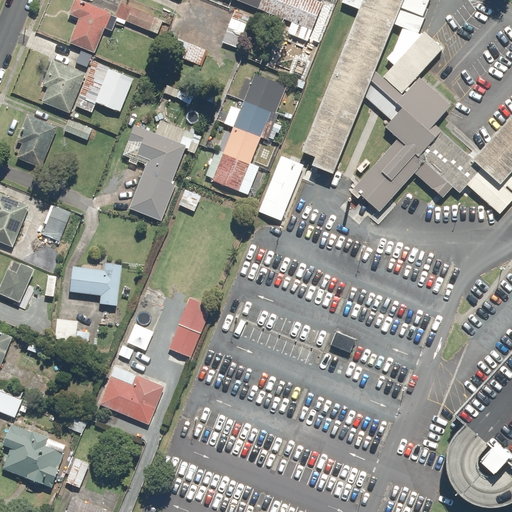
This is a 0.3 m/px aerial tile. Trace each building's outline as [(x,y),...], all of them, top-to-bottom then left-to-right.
[(112,12),(84,0),(77,0),(72,13),(82,17),(72,42),(96,52),(106,28),(113,31),(117,22),(119,18),(117,17),(111,14),(112,12)] [(314,0),(236,0),(312,31),(323,4),(314,0)] [(467,184),(499,214),(511,200),(511,176),(508,173),(511,168),(511,111),(476,153),(439,119),(450,106),(419,77),(441,51),(420,32),(430,0),(361,0),(302,152),(316,156),(313,165),(332,173),(364,96),(391,120),(384,128),(396,139),(352,190),(379,212),(414,173),(442,197),(453,186),(460,192),(467,184)] [(237,47),(249,15),(236,11),(224,42),(237,47)] [(200,66),(207,50),(189,42),(182,58),(200,66)] [(86,73),(53,59),(43,85),(48,88),(43,101),(70,112),(86,73)] [(136,78),(95,61),(77,106),(94,114),(99,101),(122,111),(136,78)] [(214,180),(241,191),(279,94),(286,96),(290,85),(257,72),(214,180)] [(180,87),(175,97),(192,105),(197,96),(180,87)] [(59,127),(30,116),(20,140),(24,142),(19,156),(44,166),(59,127)] [(79,124),(75,134),(91,141),(95,131),(79,124)] [(177,185),(172,182),(187,147),(190,148),(194,139),(167,127),(164,136),(136,124),(123,155),(131,158),(130,161),(138,165),(139,162),(149,166),(131,208),(162,221),(177,185)] [(307,164),(283,154),(261,211),(285,220),(307,164)] [(195,212),(202,197),(187,190),(181,205),(195,212)] [(30,205),(0,193),(0,239),(15,245),(30,205)] [(62,241),(72,212),(54,206),(45,236),(62,241)] [(35,269),(20,263),(17,270),(10,267),(0,291),(0,293),(22,302),(35,269)] [(119,305),(124,266),(106,263),(105,270),(74,267),(71,292),(102,295),(101,303),(119,305)] [(212,308),(190,299),(170,348),(192,358),(212,308)] [(140,342),(150,319),(137,314),(127,337),(140,342)] [(59,320),(57,339),(87,341),(88,331),(78,330),(78,322),(59,320)] [(13,336),(0,331),(0,369),(13,336)] [(35,338),(30,349),(46,356),(51,344),(35,338)] [(511,498),(511,349),(464,402),(455,412),(467,424),(458,434),(452,445),(449,463),(451,479),(463,493),(478,502),(495,505),(511,499),(511,498)] [(165,387),(138,376),(134,385),(113,377),(102,405),(151,424),(165,387)] [(0,411),(17,417),(25,393),(0,384),(0,411)] [(83,433),(88,418),(74,413),(69,428),(83,433)] [(67,444),(12,424),(4,446),(11,448),(4,469),(52,487),(67,444)] [(80,488),(90,463),(79,459),(68,483),(80,488)] [(112,511),(74,497),(67,511),(112,511)]
